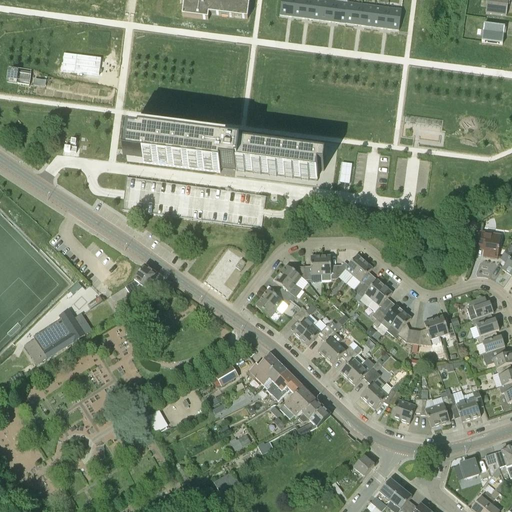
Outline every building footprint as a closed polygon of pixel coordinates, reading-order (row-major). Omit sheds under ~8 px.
[(180,0),(180,4),(184,4),(182,17),(208,21),(209,15),(248,20),(250,0),(180,0)] [(293,18),(295,0),(282,0),(280,16),(293,18)] [(306,20),(308,0),(295,0),(293,18),(306,20)] [(319,22),(322,1),(316,0),(308,0),(306,20),(319,22)] [(508,5),(508,0),(487,0),(486,14),(506,16),(508,5)] [(332,23),(335,2),(322,1),(319,22),(332,23)] [(346,25),(348,4),(335,2),(332,23),(346,25)] [(359,27),(361,6),(348,4),(346,25),(359,27)] [(372,28),(374,7),(361,6),(359,27),(372,28)] [(385,30),(387,9),(374,7),(372,28),(385,30)] [(398,32),(401,11),(387,9),(385,30),(398,32)] [(504,34),(505,28),(505,27),(484,25),(482,42),(503,45),(504,34)] [(107,77),(109,59),(82,55),(65,52),(62,70),(107,77)] [(25,73),(1,70),(1,76),(0,80),(0,82),(13,84),(13,82),(23,83),(25,73)] [(182,101),(178,115),(186,117),(190,104),(182,101)] [(67,124),(69,106),(60,105),(57,123),(67,124)] [(235,172),(317,183),(319,171),(324,172),(325,158),(313,156),(314,148),(244,139),(243,143),(223,141),(223,144),(131,131),(127,161),(220,173),(221,167),(236,169),(235,172)] [(172,192),(145,191),(144,201),(172,203),(172,192)] [(501,235),(481,232),(478,247),(485,248),(483,258),(497,260),(501,235)] [(511,277),(511,276),(511,244),(508,249),(503,258),(508,262),(502,271),(511,277)] [(217,280),(222,272),(226,275),(237,260),(224,251),(208,274),(217,280)] [(331,281),(337,281),(336,267),(331,267),(331,257),(321,258),(321,276),(331,276),(331,281)] [(337,281),(345,271),(353,278),(365,263),(358,257),(349,267),(344,264),(341,267),(336,267),(337,281)] [(311,284),(321,283),(321,276),(321,258),(311,258),(311,268),(306,268),(306,282),(309,286),(311,284)] [(241,261),(235,268),(240,272),(246,264),(241,261)] [(358,296),(366,285),(362,282),(373,270),(365,263),(353,278),(360,284),(354,291),(353,292),(358,296)] [(296,286),(301,279),(306,282),(306,268),(298,268),(295,273),(287,267),(281,275),(296,286)] [(139,286),(146,291),(157,276),(145,268),(135,282),(125,288),(129,295),(137,290),(139,286)] [(293,297),(289,294),(296,286),(281,275),(275,283),(282,289),(279,293),(290,301),(293,297)] [(362,299),(365,296),(372,302),(385,288),(377,281),(371,289),(366,285),(358,296),(362,299)] [(372,317),(376,321),(385,311),(381,307),(392,294),(385,288),(372,302),(368,308),(375,314),(372,317)] [(262,299),(277,311),(282,303),(286,306),(290,301),(279,293),(276,298),(268,291),(262,299)] [(282,315),(277,311),(262,299),(256,307),(276,323),(282,315)] [(490,304),(473,310),(473,308),(470,309),(470,308),(466,309),(471,323),(472,322),(488,316),(489,316),(493,315),(490,304)] [(293,334),(300,341),(314,327),(307,320),(310,316),(311,317),(316,311),(312,307),(306,312),(297,322),(301,326),(293,334)] [(377,329),(381,325),(388,331),(388,332),(391,328),(404,313),(396,307),(389,314),(385,311),(376,321),(377,321),(373,326),(377,329)] [(293,318),(297,322),(306,312),(302,308),(299,311),(296,314),(293,318)] [(85,337),(85,336),(69,311),(59,317),(61,321),(34,338),(48,361),(85,337)] [(404,313),(391,328),(397,335),(397,336),(407,344),(413,345),(415,332),(410,331),(407,325),(411,320),(404,313)] [(355,314),(350,320),(354,323),(359,317),(355,314)] [(345,316),(339,323),(343,327),(349,320),(345,316)] [(477,339),(496,333),(499,332),(496,321),(490,323),(488,316),(472,322),(474,328),(470,330),(473,340),(477,339)] [(450,340),(456,338),(451,325),(446,327),(443,317),(433,321),(440,339),(449,336),(450,340)] [(457,319),(451,321),(453,328),(459,326),(457,319)] [(430,342),(440,339),(433,321),(424,324),(427,333),(420,333),(415,332),(413,345),(418,346),(432,347),(430,342)] [(331,331),(336,326),(332,322),(328,327),(331,331)] [(318,353),(325,359),(343,341),(336,334),(343,327),(339,323),(331,331),(322,340),(326,344),(318,353)] [(314,327),(300,341),(307,348),(318,337),(322,340),(331,331),(328,327),(321,334),(314,327)] [(371,338),(375,333),(370,328),(366,334),(371,338)] [(500,350),(505,349),(501,338),(498,339),(496,333),(477,339),(479,346),(477,346),(480,356),(482,355),(483,356),(500,350)] [(341,358),(345,362),(354,352),(343,341),(325,359),(333,366),(341,358)] [(349,365),(341,374),(348,381),(365,362),(358,355),(362,351),(358,347),(354,352),(345,362),(349,365)] [(510,366),(511,365),(511,353),(502,356),(500,350),(483,356),(486,367),(494,364),(496,370),(497,370),(510,366)] [(249,373),(264,388),(270,381),(266,377),(279,364),(270,356),(258,368),(256,366),(249,373)] [(363,379),(367,383),(376,373),(372,369),(374,367),(367,360),(365,362),(348,381),(355,388),(363,379)] [(419,362),(411,361),(410,368),(418,369),(419,362)] [(264,388),(267,391),(286,372),(279,364),(266,377),(270,381),(264,388)] [(32,365),(26,369),(29,374),(35,370),(32,365)] [(511,384),(511,371),(510,366),(497,370),(499,376),(498,376),(502,387),(499,388),(502,387),(511,384)] [(215,377),(222,388),(238,378),(236,373),(232,367),(215,377)] [(294,397),(302,389),(286,372),(267,391),(271,396),(272,396),(278,390),(282,394),(287,389),(294,397)] [(24,377),(22,373),(9,382),(12,385),(24,377)] [(371,387),(360,398),(368,405),(381,391),(374,384),(380,377),(376,373),(367,383),(371,387)] [(502,387),(499,388),(501,395),(504,394),(508,405),(511,403),(511,385),(511,384),(502,387)] [(465,403),(471,421),(481,418),(477,407),(482,405),(476,387),(471,389),(473,394),(463,397),(465,403)] [(302,413),(304,415),(316,403),(302,389),(294,397),(290,401),(302,413)] [(388,407),(389,405),(396,393),(391,390),(388,397),(381,391),(368,405),(375,412),(383,403),(388,407)] [(471,421),(465,403),(456,406),(452,395),(451,396),(448,390),(445,391),(447,397),(451,410),(456,408),(462,424),(471,421)] [(263,392),(258,396),(265,402),(271,396),(267,391),(265,394),(263,392)] [(431,429),(440,426),(434,408),(424,411),(426,402),(428,402),(427,391),(421,391),(421,401),(420,415),(420,417),(427,417),(431,429)] [(391,419),(400,422),(407,404),(398,400),(401,396),(396,393),(389,405),(395,408),(391,419)] [(443,405),(434,408),(440,426),(450,423),(446,412),(451,410),(447,397),(442,399),(443,405)] [(219,404),(216,399),(209,403),(212,408),(219,404)] [(300,419),(304,415),(302,413),(290,401),(280,411),(290,421),(294,417),(296,420),(298,417),(300,419)] [(415,407),(407,404),(400,422),(409,426),(413,415),(420,415),(421,401),(415,401),(415,407)] [(309,422),(309,423),(323,409),(316,403),(304,415),(300,419),(299,420),(303,424),(309,422)] [(281,415),(275,408),(274,408),(270,412),(277,419),(278,419),(281,415)] [(311,424),(297,432),(300,438),(317,429),(330,416),(323,409),(309,423),(311,424)] [(154,434),(166,428),(158,411),(145,418),(154,434)] [(273,423),(280,430),(284,426),(278,419),(277,419),(273,423)] [(226,425),(219,429),(222,435),(229,432),(226,425)] [(250,443),(246,436),(238,441),(237,442),(236,439),(229,443),(235,452),(242,448),(250,443)] [(273,451),(269,443),(265,445),(264,444),(257,447),(262,456),(273,451)] [(511,449),(495,455),(500,469),(506,467),(507,470),(511,480),(511,479),(511,449)] [(500,469),(495,455),(485,458),(492,479),(500,469)] [(365,478),(374,467),(364,459),(354,470),(365,478)] [(464,481),(479,476),(474,462),(459,466),(459,467),(461,466),(466,480),(464,481)] [(244,491),(232,474),(214,484),(226,502),(244,491)] [(386,508),(390,503),(401,490),(391,481),(380,494),(390,503),(386,508)] [(196,495),(190,484),(184,487),(191,498),(196,495)] [(330,488),(337,497),(343,493),(336,484),(330,488)] [(401,511),(408,511),(413,507),(408,503),(412,499),(401,490),(390,503),(386,508),(391,511),(400,511),(401,511)] [(471,511),(472,511),(485,511),(491,506),(496,500),(500,495),(495,491),(491,496),(486,493),(482,498),(471,511)] [(500,504),(504,499),(500,495),(496,500),(499,504),(500,504)] [(376,508),(380,511),(382,511),(386,508),(376,499),(371,504),(376,508)]
